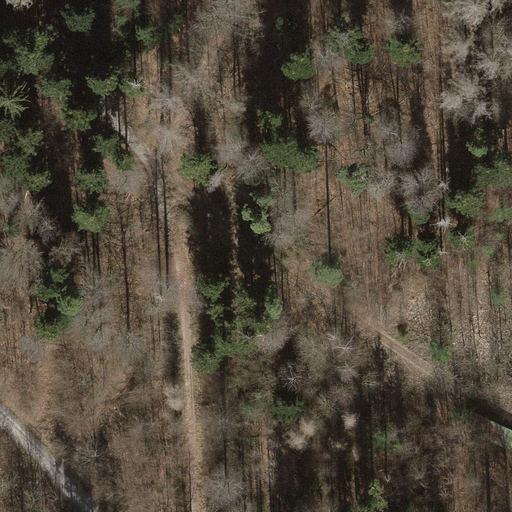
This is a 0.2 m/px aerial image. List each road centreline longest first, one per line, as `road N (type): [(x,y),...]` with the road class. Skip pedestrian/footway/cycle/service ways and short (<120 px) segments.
road 1 (track): [(39,0),(99,112),(155,163),(454,399),(511,427)]
road 2 (track): [(194,511),(185,317),(155,163)]
road 3 (track): [(251,0),(155,163)]
road 4 (track): [(0,415),(94,511)]
